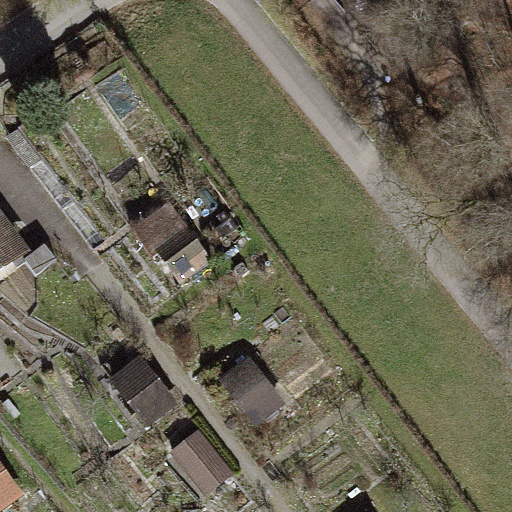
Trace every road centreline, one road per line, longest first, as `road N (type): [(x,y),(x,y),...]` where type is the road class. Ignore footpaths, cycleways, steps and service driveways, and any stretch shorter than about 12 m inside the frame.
road 1 (track): [(0,165),(229,437),(280,511)]
road 2 (track): [(232,0),(511,341)]
